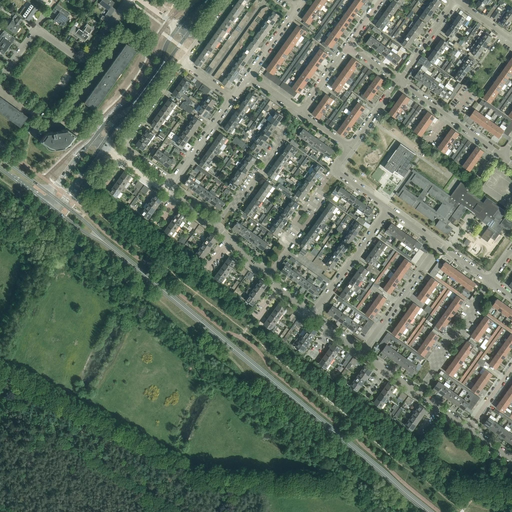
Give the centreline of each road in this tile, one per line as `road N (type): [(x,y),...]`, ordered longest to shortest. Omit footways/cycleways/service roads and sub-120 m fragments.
road 1 (secondary): [(428,511),(103,241)]
road 2 (track): [(221,511),(239,477),(204,473),(0,370)]
road 3 (residential): [(0,79),(36,29),(81,59),(108,26)]
road 4 (residential): [(172,180),(126,141),(182,62)]
road 5 (residential): [(214,226),(263,171),(297,109)]
road 6 (tertiary): [(102,145),(185,31)]
road 7 (tertiary): [(176,25),(152,74),(94,136)]
road 8 (residential): [(418,393),(488,280)]
road 9 (residential): [(361,352),(438,245)]
road 10 (residential): [(310,314),(388,209)]
